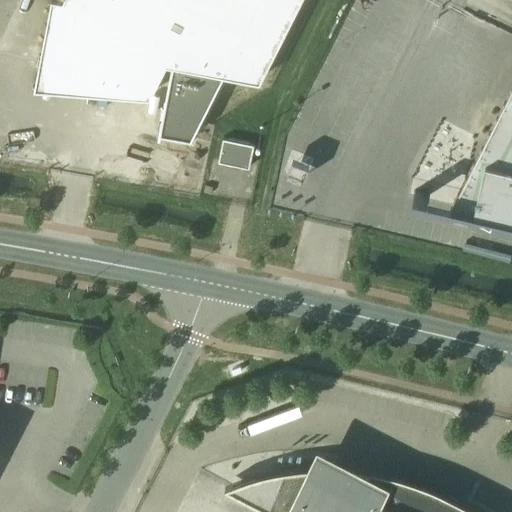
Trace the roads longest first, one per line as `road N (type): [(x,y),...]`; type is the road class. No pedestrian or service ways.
road 1 (secondary): [(208,283),(511,355)]
road 2 (unclassified): [(100,511),(208,283)]
road 3 (secondary): [(0,244),(208,283)]
